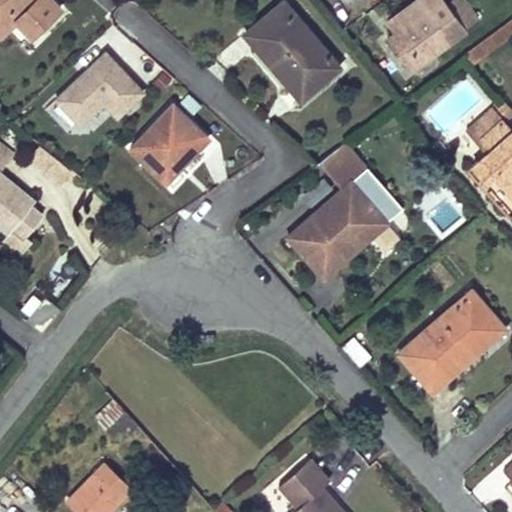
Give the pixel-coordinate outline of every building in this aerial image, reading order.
[(0,0),(0,33),(16,19),(31,35),(59,8),(51,0),(0,0)] [(94,0),(109,13),(120,0),(94,0)] [(282,0),(244,32),(255,45),(290,86),(303,76),(312,86),(338,65),(282,0)] [(465,27),(477,18),(468,6),(456,15),(447,3),(444,0),(416,0),(387,22),(395,34),(416,63),(465,27)] [(468,6),(463,0),(450,0),(447,3),(456,15),(468,6)] [(471,62),(511,32),(511,16),(463,53),(471,62)] [(416,63),(395,34),(387,40),(409,69),(416,63)] [(141,91),(103,51),(54,97),(78,123),(102,100),(116,115),(141,91)] [(175,79),(162,67),(151,79),(163,91),(175,79)] [(312,86),(303,76),(290,86),(299,97),(312,86)] [(511,115),(511,108),(501,96),(493,103),(508,119),(511,115)] [(116,115),(102,100),(78,123),(92,138),(116,115)] [(173,104),(131,147),(166,179),(207,136),(173,104)] [(502,120),(492,108),(468,129),(478,141),(481,138),(502,120)] [(511,130),(502,120),(481,138),(491,148),(472,165),(487,182),(494,175),(498,172),(503,178),(500,182),(511,195),(511,130)] [(0,169),(14,152),(0,140),(0,169)] [(37,142),(26,156),(59,179),(68,167),(37,142)] [(371,234),(387,221),(352,181),(366,168),(344,142),(318,160),(342,188),(337,192),(288,235),(305,255),(310,250),(324,266),(366,229),(371,234)] [(342,188),(318,160),(313,164),(337,192),(342,188)] [(0,172),(0,224),(9,231),(12,227),(24,236),(43,214),(31,205),(34,200),(0,172)] [(503,178),(498,172),(494,175),(500,182),(503,178)] [(20,250),(28,240),(24,236),(12,227),(9,231),(4,237),(20,250)] [(324,276),(371,234),(366,229),(324,266),(310,250),(305,255),(324,276)] [(476,344),(500,323),(471,289),(399,351),(432,389),(480,347),(476,344)] [(44,302),(39,309),(51,318),(57,311),(44,302)] [(29,322),(42,331),(51,318),(39,309),(29,322)] [(480,347),(504,327),(500,323),(476,344),(480,347)] [(361,347),(376,335),(367,324),(352,337),(342,345),(360,364),(369,356),(361,347)] [(309,457),(278,484),(297,506),(289,511),(343,511),(340,508),(336,511),(317,489),(321,486),(329,480),(309,457)] [(117,501),(130,488),(103,462),(67,500),(79,511),(104,511),(102,510),(114,497),(117,501)] [(511,474),(506,468),(502,470),(511,480),(511,474)] [(340,508),(321,486),(317,489),(336,511),(340,508)] [(104,511),(106,511),(117,501),(114,497),(102,510),(104,511)]
